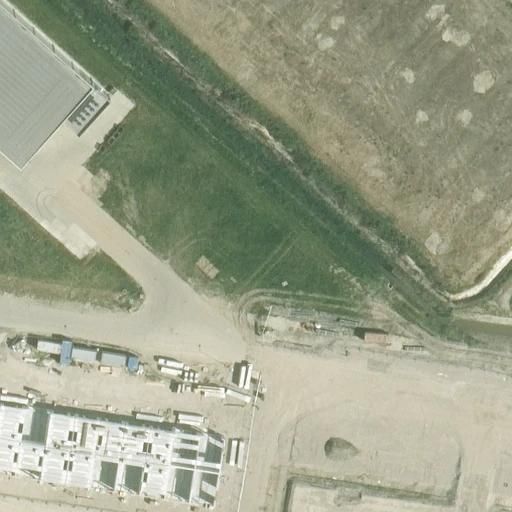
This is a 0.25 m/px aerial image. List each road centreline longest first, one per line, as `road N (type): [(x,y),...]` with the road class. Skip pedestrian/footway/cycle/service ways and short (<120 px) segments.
road 1 (unclassified): [(236,349),(0,314)]
road 2 (unknown): [(442,407),(408,382),(236,349)]
